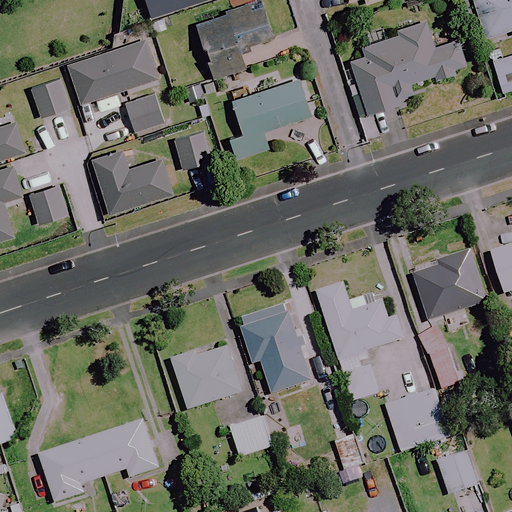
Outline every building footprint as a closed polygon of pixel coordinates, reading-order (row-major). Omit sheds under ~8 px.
[(275,35),(263,0),(243,0),(239,1),(240,5),(198,19),(217,75),(249,65),(242,46),(275,35)] [(511,0),(471,0),(484,39),(511,29),(511,0)] [(435,49),(426,22),(397,32),(398,36),(363,48),(366,56),(349,62),(367,115),(414,99),(409,85),(433,77),(434,80),(467,69),(458,41),(435,49)] [(160,80),(147,39),(67,63),(79,104),(160,80)] [(511,65),(505,68),(501,57),(490,61),(502,95),(511,91),(511,65)] [(314,112),(303,76),(236,96),(247,130),(234,134),(240,154),(272,145),(266,126),(314,112)] [(70,108),(59,80),(30,91),(40,119),(70,108)] [(166,120),(157,91),(126,101),(134,130),(166,120)] [(0,157),(28,148),(18,117),(0,123),(0,157)] [(185,165),(214,157),(206,128),(176,137),(185,165)] [(128,171),(122,151),(92,160),(108,214),(180,193),(170,158),(128,171)] [(0,167),(0,238),(17,232),(6,199),(27,192),(17,162),(0,167)] [(71,210),(62,181),(31,191),(40,220),(71,210)] [(511,292),(511,245),(490,253),(504,295),(511,292)] [(487,303),(470,251),(438,261),(412,269),(429,321),(487,303)] [(364,352),(398,341),(382,291),(348,302),(342,285),(317,293),(338,361),(352,403),(378,394),(364,352)] [(311,382),(287,304),(239,319),(253,364),(261,362),(271,394),(311,382)] [(438,330),(419,337),(439,390),(459,383),(438,330)] [(242,394),(228,347),(198,356),(197,351),(172,359),(188,410),(242,394)] [(448,438),(433,390),(386,405),(400,453),(448,438)] [(0,446),(18,440),(1,394),(0,394),(0,446)] [(274,447),(264,417),(231,428),(241,458),(274,447)] [(158,468),(142,421),(41,456),(57,503),(85,493),(82,485),(127,469),(130,478),(158,468)] [(363,462),(355,439),(335,445),(343,468),(363,462)] [(477,487),(468,452),(435,460),(444,495),(477,487)] [(382,487),(376,471),(340,484),(346,500),(382,487)] [(424,476),(399,485),(409,511),(414,511),(435,504),(424,476)]
